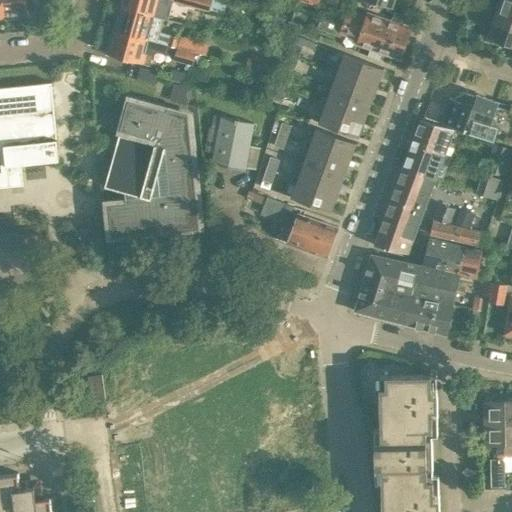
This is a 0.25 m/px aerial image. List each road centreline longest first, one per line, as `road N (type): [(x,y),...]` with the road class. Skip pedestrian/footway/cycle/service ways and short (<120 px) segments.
road 1 (residential): [(329,321),(236,287),(105,299),(78,315),(55,353),(55,435)]
road 2 (residential): [(329,321),(429,46)]
road 3 (residential): [(355,511),(329,321)]
road 4 (unknown): [(343,273),(257,242),(233,215),(228,169)]
road 5 (residential): [(451,346),(453,503)]
road 6 (residential): [(329,321),(451,346)]
road 7 (residential): [(104,511),(93,430),(55,435)]
